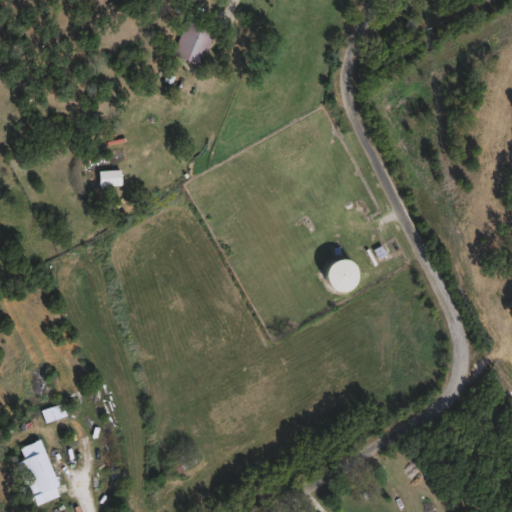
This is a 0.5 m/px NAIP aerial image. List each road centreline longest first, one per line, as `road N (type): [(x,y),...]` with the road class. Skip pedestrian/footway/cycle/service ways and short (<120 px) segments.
road 1 (residential): [(272,511),(430,412),(462,370),(463,336),(450,293),(354,99),(357,55),(379,0)]
road 2 (residential): [(211,125),(108,118),(109,179),(209,157)]
road 3 (residential): [(248,0),(211,125)]
